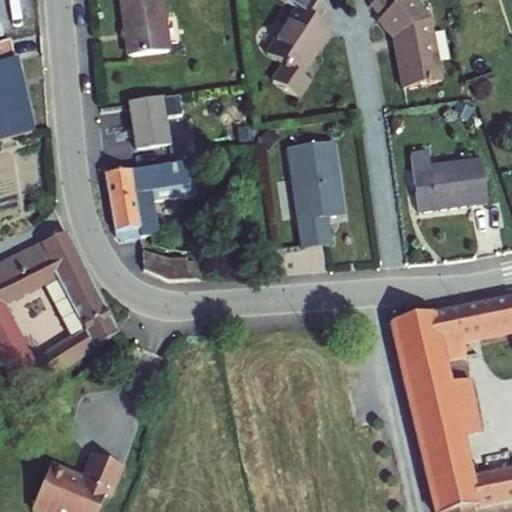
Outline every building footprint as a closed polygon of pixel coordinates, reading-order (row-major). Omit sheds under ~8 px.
[(164,0),(121,0),(130,62),(171,57),(164,0)] [(281,0),(297,11),(266,55),(299,77),(330,32),(322,27),(332,13),(312,0),(281,0)] [(380,0),(373,6),(385,20),(381,24),(394,41),(401,91),(441,85),(432,23),(413,0),(380,0)] [(23,42),(0,50),(0,129),(2,141),(39,133),(23,42)] [(164,103),(132,108),(139,152),(171,147),(164,103)] [(330,146),(286,152),(299,260),(326,257),(322,220),(338,217),(330,146)] [(409,150),(410,165),(413,208),(484,199),(481,169),(469,170),(467,157),(427,162),(426,148),(409,150)] [(480,155),(467,157),(469,170),(481,169),(480,155)] [(189,164),(168,168),(170,186),(177,185),(178,192),(193,190),(189,164)] [(168,168),(110,176),(120,241),(137,239),(136,234),(143,233),(139,206),(146,205),(156,204),(155,195),(173,193),(178,192),(177,185),(170,186),(168,168)] [(146,205),(139,206),(143,233),(150,232),(146,205)] [(16,278),(0,287),(0,342),(16,333),(4,307),(59,277),(79,317),(101,304),(67,234),(8,265),(16,278)] [(175,261),(146,253),(149,271),(179,282),(212,281),(210,264),(191,266),(190,260),(175,261)] [(274,259),(260,261),(262,274),(275,273),(274,259)] [(24,347),(0,361),(23,398),(117,337),(101,304),(79,317),(87,333),(34,367),(24,347)] [(511,306),(383,331),(396,381),(438,371),(461,365),(457,350),(511,339),(511,306)] [(16,333),(0,342),(0,360),(0,361),(24,347),(16,333)] [(438,371),(396,381),(400,399),(442,388),(438,371)] [(442,388),(400,399),(415,458),(458,448),(457,443),(480,438),(466,387),(443,393),(442,388)] [(458,448),(415,458),(420,474),(462,463),(458,448)] [(462,463),(420,474),(429,511),(493,511),(511,508),(511,476),(506,451),(462,463)] [(90,511),(93,505),(98,507),(112,477),(82,464),(69,492),(55,486),(58,482),(39,473),(22,511),(90,511)]
